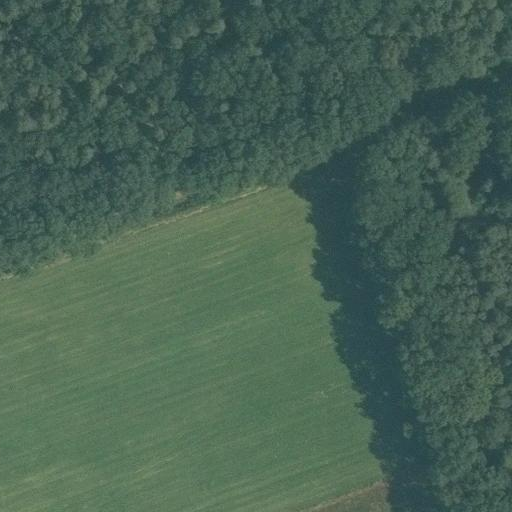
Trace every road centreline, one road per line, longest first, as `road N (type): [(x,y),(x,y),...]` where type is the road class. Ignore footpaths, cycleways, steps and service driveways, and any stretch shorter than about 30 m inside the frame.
road 1 (track): [(320,0),(376,176),(463,511)]
road 2 (track): [(511,69),(359,120)]
